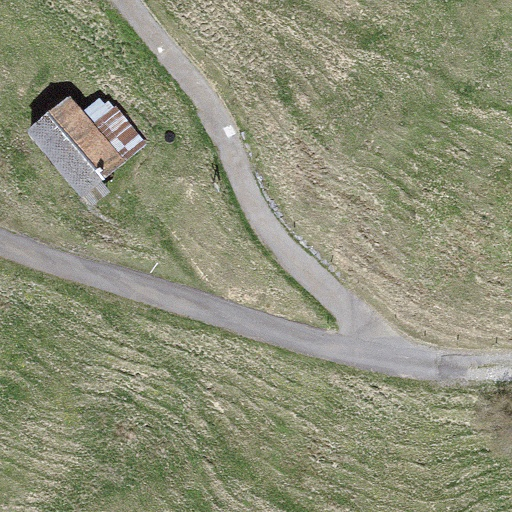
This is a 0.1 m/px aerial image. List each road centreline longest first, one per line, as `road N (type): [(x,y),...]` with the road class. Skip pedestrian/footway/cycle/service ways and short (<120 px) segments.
road 1 (track): [(0,255),(402,363),(511,374)]
road 2 (track): [(402,363),(263,237),(203,94),(126,0)]
